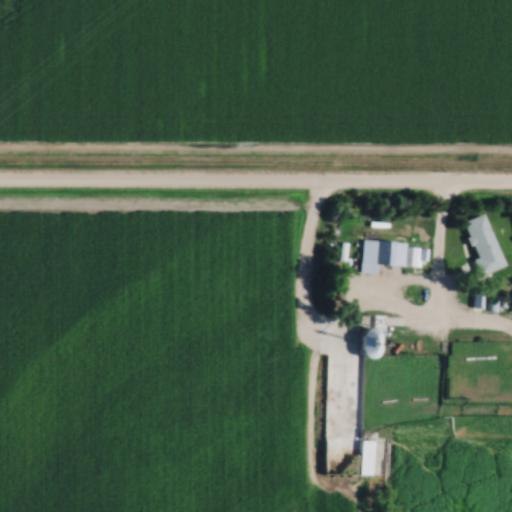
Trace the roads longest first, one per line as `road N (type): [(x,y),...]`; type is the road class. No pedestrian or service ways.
road 1 (residential): [(511,190),(0,186)]
road 2 (residential): [(360,511),(358,499),(318,490),(312,480),(311,325)]
